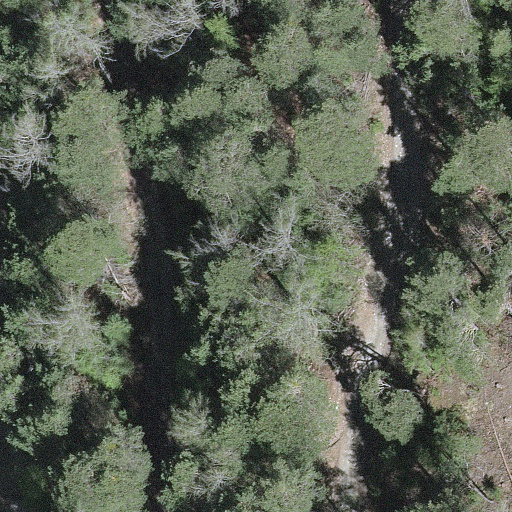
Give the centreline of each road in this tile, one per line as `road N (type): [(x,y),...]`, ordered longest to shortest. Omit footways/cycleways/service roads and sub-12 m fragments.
road 1 (track): [(161,511),(144,400),(170,292),(137,196),(117,0)]
road 2 (track): [(427,0),(361,511)]
